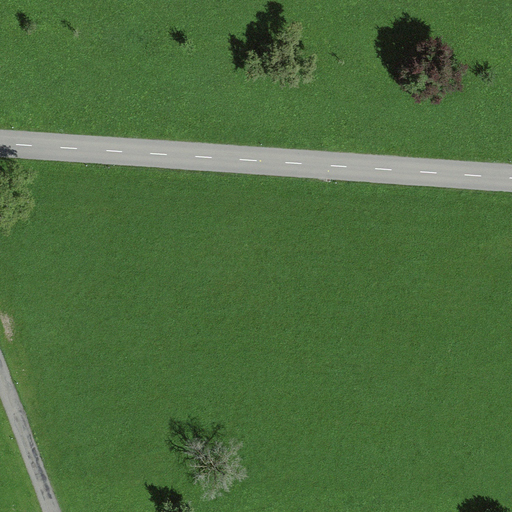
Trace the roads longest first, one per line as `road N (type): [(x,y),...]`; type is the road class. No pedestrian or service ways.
road 1 (tertiary): [(0,166),(511,190)]
road 2 (unclassified): [(48,511),(0,377)]
